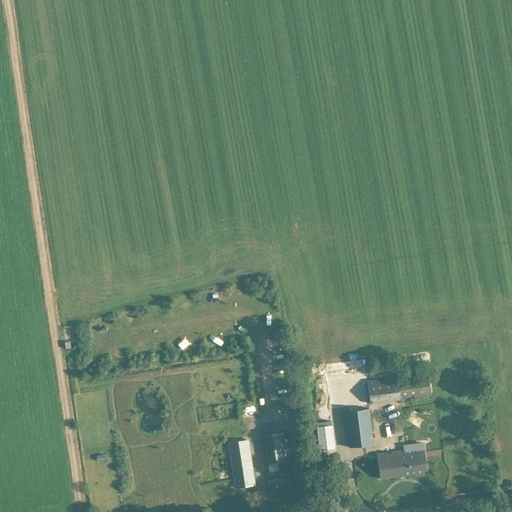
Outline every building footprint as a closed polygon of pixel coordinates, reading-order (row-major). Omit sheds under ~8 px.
[(417,371),(369,377),(372,405),(420,399),(417,371)] [(369,408),(344,411),(349,447),(373,444),(369,408)] [(279,433),(265,435),(269,463),(277,461),(279,472),(288,470),(286,460),(293,459),(289,431),(279,433)] [(248,440),(229,443),(236,487),(255,484),(248,440)] [(406,450),(377,454),(380,479),(427,473),(424,448),(423,442),(410,443),(411,450),(406,450)] [(292,468),(293,478),(301,476),(300,467),(292,468)] [(289,477),(268,480),(270,493),(291,490),(289,477)]
